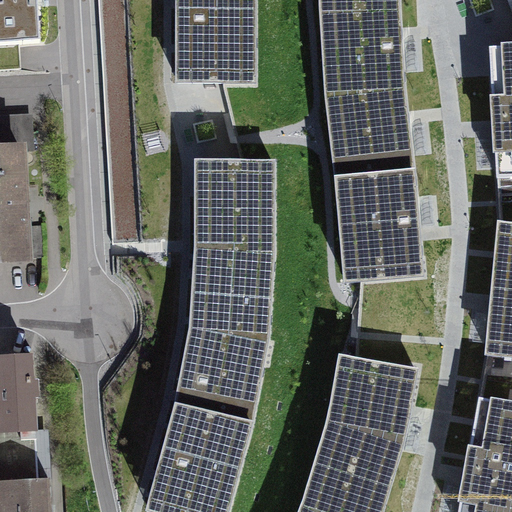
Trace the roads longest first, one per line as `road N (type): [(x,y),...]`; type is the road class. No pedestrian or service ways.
road 1 (unknown): [(332,0),(342,163),(338,321)]
road 2 (residential): [(85,311),(66,0)]
